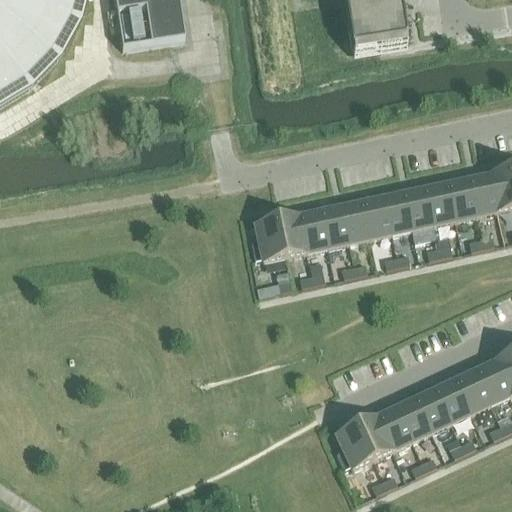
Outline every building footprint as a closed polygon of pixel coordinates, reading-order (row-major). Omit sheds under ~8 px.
[(169,48),(185,46),(178,0),(0,0),(0,110),(29,93),(57,64),(77,28),(83,0),(113,0),(122,55),(169,48)] [(349,0),(351,6),(344,7),(352,57),(406,49),(399,0),(391,0),(390,0),(349,0)] [(511,214),(511,184),(510,177),(489,182),(497,218),(511,214)] [(489,182),(468,186),(476,223),(497,218),(489,182)] [(468,186),(447,191),(455,227),(476,223),(468,186)] [(447,191),(426,196),(434,232),(455,227),(447,191)] [(426,196),(405,200),(413,236),(434,232),(426,196)] [(413,236),(405,200),(383,205),(391,241),(413,236)] [(383,205),(362,209),(370,246),(391,241),(383,205)] [(370,246),(362,209),(341,214),(349,250),(370,246)] [(341,214),(320,218),(328,255),(349,250),(341,214)] [(328,255),(320,218),(299,223),(306,259),(328,255)] [(299,223),(278,227),(285,264),(306,259),(299,223)] [(263,269),(285,264),(278,227),(255,232),(259,248),(252,249),(255,266),(255,267),(263,265),(263,269)] [(448,243),(437,246),(439,254),(450,252),(448,243)] [(481,245),(483,255),(495,252),(492,243),(481,245)] [(471,257),(483,255),(481,245),(469,248),(471,257)] [(439,254),(441,264),(452,261),(450,252),(439,254)] [(429,266),(441,264),(439,254),(427,257),(429,266)] [(410,271),(408,261),(396,263),(398,273),(410,271)] [(396,263),(384,266),(386,276),(398,273),(396,263)] [(354,272),(356,282),(367,280),(365,270),(354,272)] [(344,285),(356,282),(354,272),(342,275),(344,285)] [(325,289),(323,279),(311,282),(313,291),(325,289)] [(311,282),(300,284),(302,294),(313,291),(311,282)] [(292,296),(290,286),(278,289),(280,298),(292,296)] [(511,401),(511,360),(494,369),(510,402),(511,401)] [(475,378),(490,411),(510,402),(494,369),(475,378)] [(471,421),(490,411),(475,378),(455,387),(471,421)] [(455,387),(436,396),(451,430),(471,421),(455,387)] [(436,396),(416,405),(432,439),(451,430),(436,396)] [(416,405),(396,414),(412,448),(432,439),(416,405)] [(393,457),(412,448),(396,414),(377,423),(393,457)] [(377,423),(357,433),(373,466),(393,457),(377,423)] [(504,441),(511,437),(511,429),(511,427),(500,432),(504,441)] [(500,432),(489,437),(493,446),(504,441),(500,432)] [(352,476),(373,466),(357,433),(337,442),(343,457),(337,460),(344,476),(351,473),(352,476)] [(476,454),(472,445),(461,451),(465,459),(476,454)] [(461,451),(450,456),(454,464),(465,459),(461,451)] [(437,473),(433,464),(422,469),(426,478),(437,473)] [(373,467),(362,472),(366,482),(378,477),(373,467)] [(422,469),(411,474),(415,483),(426,478),(422,469)] [(398,491),(394,482),(383,487),(387,496),(398,491)] [(376,501),(387,496),(383,487),(372,492),(376,501)]
